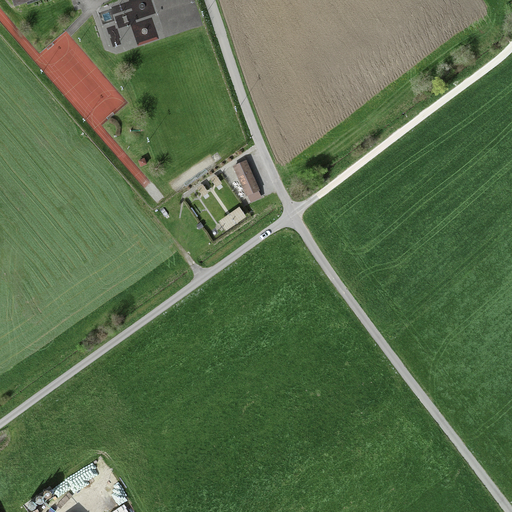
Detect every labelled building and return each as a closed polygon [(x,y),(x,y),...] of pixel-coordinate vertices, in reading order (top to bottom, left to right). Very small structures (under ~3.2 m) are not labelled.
[(11,0),(14,9),(39,0),(11,0)] [(99,14),(103,26),(115,22),(110,10),(99,14)] [(138,160),(141,166),(147,163),(144,157),(138,160)] [(259,190),(260,190),(246,159),(232,165),(247,196),(248,195),(251,203),(262,198),(259,190)] [(211,178),(217,186),(222,183),(216,174),(211,178)] [(198,187),(203,196),(209,192),(203,184),(198,187)] [(239,206),(219,220),(226,230),(247,216),(239,206)]
